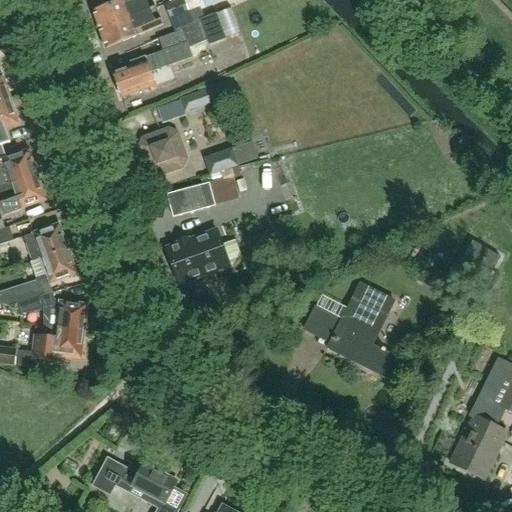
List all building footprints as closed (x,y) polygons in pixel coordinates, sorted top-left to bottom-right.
[(99,33),(156,8),(152,0),(125,0),(93,14),(99,33)] [(175,35),(204,20),(201,11),(220,4),(218,0),(176,0),(165,4),(170,20),(175,35)] [(163,26),(160,18),(156,8),(99,33),(105,51),(163,26)] [(220,25),(216,15),(204,20),(175,35),(159,40),(168,67),(192,59),(189,49),(208,42),(210,46),(226,40),(220,25)] [(155,88),(150,73),(161,70),(156,56),(131,64),(133,68),(113,74),(122,99),(155,88)] [(0,103),(10,100),(2,76),(0,76),(0,103)] [(184,114),(220,101),(215,88),(179,100),(184,114)] [(0,146),(10,143),(6,130),(19,125),(10,100),(0,103),(0,146)] [(184,155),(179,139),(164,132),(148,138),(141,153),(147,168),(162,175),(177,170),(184,155)] [(252,143),(232,150),(238,166),(258,159),(252,143)] [(238,166),(232,150),(205,160),(210,176),(238,166)] [(6,159),(0,161),(0,189),(3,188),(4,188),(11,185),(37,176),(29,151),(6,159)] [(46,201),(37,176),(11,185),(4,188),(3,188),(0,189),(0,204),(5,218),(22,212),(21,209),(46,201)] [(214,207),(208,185),(167,196),(173,218),(214,207)] [(68,250),(59,226),(33,235),(24,238),(32,262),(68,250)] [(0,247),(15,242),(10,229),(0,232),(0,247)] [(232,270),(218,230),(164,248),(178,288),(232,270)] [(76,275),(68,250),(32,262),(33,263),(31,264),(37,282),(0,293),(0,304),(2,305),(8,308),(18,305),(46,296),(43,287),(76,275)] [(414,281),(415,282),(435,291),(441,278),(421,268),(414,281)] [(371,347),(385,319),(393,301),(360,284),(327,350),(387,380),(397,360),(371,347)] [(44,316),(44,328),(56,329),(83,332),(86,307),(59,303),(49,306),(46,296),(18,305),(21,314),(44,311),(44,316)] [(318,340),(329,317),(315,310),(304,333),(318,340)] [(56,329),(44,328),(40,327),(39,337),(34,337),(31,361),(60,364),(61,361),(79,363),(80,358),(83,332),(56,329)] [(2,345),(2,348),(0,347),(0,365),(14,367),(16,351),(16,350),(14,350),(14,346),(2,345)] [(472,420),(450,465),(485,482),(508,434),(496,428),(504,411),(498,408),(511,378),(511,367),(497,360),(468,418),(472,420)] [(511,378),(498,408),(504,411),(511,414),(511,378)] [(176,489),(179,485),(143,466),(138,476),(107,459),(92,488),(110,497),(116,487),(158,509),(156,511),(179,511),(189,496),(176,489)]
